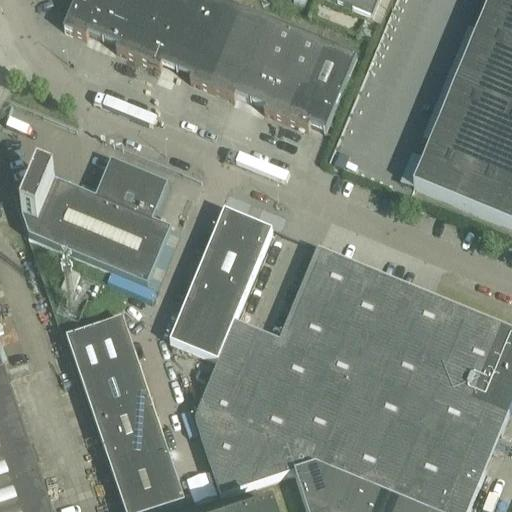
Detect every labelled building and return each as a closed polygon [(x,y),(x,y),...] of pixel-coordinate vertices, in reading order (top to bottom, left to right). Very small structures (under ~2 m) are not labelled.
[(75,0),(77,5),(64,36),(87,45),(89,41),(104,47),(123,0),(75,0)] [(123,0),(104,47),(119,53),(117,58),(139,67),(166,0),(123,0)] [(206,0),(166,0),(139,67),(161,76),(163,71),(178,77),(209,1),(206,0)] [(318,0),(317,3),(373,26),(383,0),(318,0)] [(511,0),(494,0),(414,193),(511,233),(511,0)] [(246,17),(209,1),(178,77),(193,83),(191,88),(213,97),(246,17)] [(237,102),(252,108),(283,32),(246,17),(213,97),(235,106),(237,102)] [(283,32),(252,108),(267,114),(265,118),(287,128),(320,47),(283,32)] [(320,47),(287,128),(309,137),(311,132),(327,138),(358,63),(320,47)] [(23,223),(30,244),(149,293),(172,236),(154,228),(169,191),(112,167),(97,205),(40,181),(23,223)] [(170,350),(219,370),(273,238),(225,218),(170,350)] [(471,511),(511,415),(511,336),(318,256),(257,403),(213,384),(196,426),(222,504),(317,472),(414,511),(471,511)] [(62,294),(73,299),(80,280),(71,275),(62,294)] [(67,344),(83,391),(140,371),(129,338),(124,325),(67,344)] [(0,511),(258,511),(255,503),(229,511),(47,511),(0,369),(0,511)] [(83,391),(98,437),(155,417),(140,371),(83,391)] [(155,417),(98,437),(113,483),(171,463),(155,417)] [(171,463),(113,483),(123,511),(178,511),(186,509),(171,463)] [(410,511),(316,473),(296,479),(306,511),(410,511)]
